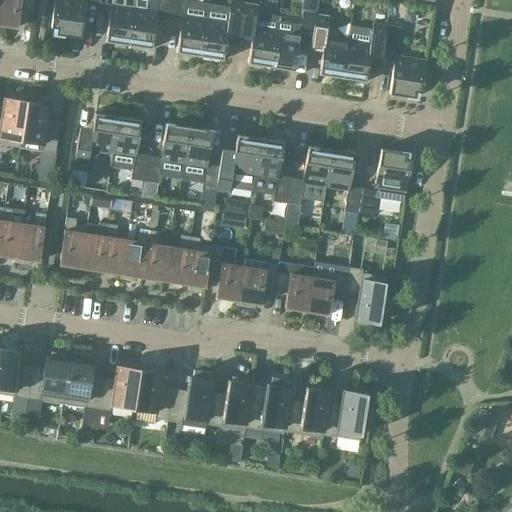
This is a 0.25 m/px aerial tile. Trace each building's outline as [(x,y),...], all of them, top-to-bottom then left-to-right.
[(33,0),(0,0),(0,25),(15,28),(19,3),(32,5),(33,0)] [(85,4),(97,6),(98,0),(83,0),(84,0),(83,0),(53,0),(49,27),(55,28),(54,34),(80,38),(85,4)] [(104,42),(127,45),(134,0),(98,0),(97,6),(109,8),(104,42)] [(156,15),(168,17),(170,0),(134,0),(127,45),(151,49),(156,15)] [(184,0),(170,0),(168,17),(181,19),(175,53),(199,56),(206,5),(185,2),(184,0)] [(237,44),(239,28),(243,3),(230,0),(228,8),(206,5),(199,56),(222,60),(225,42),(237,44)] [(270,67),(278,16),(256,13),(257,5),(243,3),(239,28),(252,30),(246,64),(270,67)] [(298,37),(311,39),(314,14),(301,12),(300,19),(278,16),(270,67),(293,71),(298,37)] [(318,75),(341,78),(347,41),(334,39),(334,36),(333,31),(329,28),(326,27),(328,16),(314,14),(311,39),(308,54),(321,55),(318,75)] [(350,24),(347,41),(341,78),(364,82),(367,63),(379,65),(382,50),(386,25),(372,23),(371,28),(350,24)] [(399,27),(386,25),(382,50),(395,52),(399,27)] [(413,97),(414,91),(420,92),(424,61),(393,56),(388,93),(413,97)] [(0,144),(18,147),(25,102),(22,101),(22,97),(7,94),(7,99),(3,98),(0,114),(0,144)] [(29,102),(25,102),(18,147),(19,147),(41,151),(54,153),(58,125),(45,123),(48,105),(44,105),(45,100),(30,98),(29,102)] [(111,154),(117,116),(93,112),(88,146),(76,144),(72,170),(85,172),(87,160),(94,161),(99,152),(111,154)] [(129,179),(143,181),(147,156),(135,154),(140,120),(117,116),(111,154),(109,167),(130,171),(129,179)] [(159,158),(147,156),(143,181),(157,183),(158,176),(180,180),(182,165),(188,127),(164,124),(159,158)] [(200,190),(214,192),(218,167),(206,165),(211,131),(188,127),(182,165),(180,180),(201,183),(200,190)] [(253,176),(259,138),(236,135),(230,169),(218,167),(214,192),(228,194),(231,172),(253,176)] [(285,203),(289,178),(277,176),(282,142),(259,138),(253,176),(251,192),(272,195),(272,201),(285,203)] [(322,202),(324,187),(330,149),(307,146),(301,180),(289,178),(285,203),(299,205),(300,199),(322,202)] [(353,153),(330,149),(324,187),(346,190),(343,212),(356,214),(360,189),(348,187),(353,153)] [(373,191),(360,189),(356,214),(370,216),(373,198),(403,202),(409,160),(403,159),(404,153),(379,149),(373,191)] [(15,262),(21,224),(11,222),(12,209),(3,207),(0,224),(0,255),(15,258),(14,262),(15,262)] [(391,226),(408,224),(406,210),(389,212),(391,226)] [(32,225),(21,224),(15,262),(29,264),(30,260),(37,261),(45,214),(35,212),(32,225)] [(79,268),(85,226),(75,225),(75,218),(65,217),(57,264),(79,268)] [(99,271),(107,223),(97,222),(94,235),(85,233),(86,226),(85,226),(79,268),(99,271)] [(119,279),(125,240),(115,238),(116,225),(107,223),(99,271),(119,274),(118,279),(119,279)] [(140,277),(148,230),(139,228),(135,241),(125,240),(119,279),(133,281),(134,276),(140,277)] [(161,280),(167,246),(156,245),(157,231),(148,230),(140,277),(161,280)] [(182,283),(189,236),(180,235),(177,248),(167,246),(161,280),(182,283)] [(212,272),(216,246),(198,244),(198,238),(189,236),(182,283),(188,284),(188,289),(202,292),(206,271),(212,272)] [(236,305),(242,266),(233,265),(235,249),(216,246),(212,272),(218,272),(214,297),(236,300),(235,305),(236,305)] [(262,279),(274,281),(277,265),(277,264),(243,259),(242,266),(236,305),(253,308),(254,303),(259,304),(262,279)] [(277,264),(277,265),(274,281),(287,283),(283,308),(305,311),(312,270),(312,267),(277,261),(277,264)] [(344,292),(348,267),(347,267),(346,275),(312,270),(305,311),(327,315),(331,290),(344,292)] [(361,269),(348,267),(344,292),(357,294),(353,319),(357,319),(357,324),(373,326),(373,322),(378,323),(379,312),(386,313),(388,295),(382,294),(385,276),(361,273),(361,269)] [(0,394),(26,399),(30,372),(18,370),(21,352),(0,348),(0,394)] [(61,404),(68,359),(65,358),(65,354),(50,352),(49,356),(45,355),(43,373),(30,372),(26,399),(61,404)] [(91,363),(87,362),(88,355),(73,352),(72,359),(68,359),(61,404),(96,410),(100,382),(101,377),(89,375),(91,363)] [(132,408),(138,370),(135,369),(135,365),(120,362),(119,367),(115,366),(113,384),(100,382),(96,410),(109,412),(110,405),(132,408)] [(161,373),(138,370),(132,408),(154,412),(153,419),(167,421),(171,394),(158,391),(161,373)] [(204,430),(205,424),(205,420),(206,420),(212,381),(187,377),(185,391),(172,389),(171,394),(167,421),(181,423),(180,426),(204,430)] [(251,429),(255,402),(248,401),(251,384),(246,383),(247,379),(231,377),(231,381),(226,380),(224,394),(217,393),(212,425),(243,430),(244,428),(251,429)] [(290,433),(294,405),(287,404),(289,388),(265,384),(262,403),(255,402),(251,429),(282,434),(283,432),(290,433)] [(328,436),(332,409),(326,408),(328,391),(304,388),(301,407),(294,405),(290,433),(321,438),(322,435),(328,436)] [(339,410),(332,409),(328,436),(359,441),(361,423),(368,425),(371,406),(364,405),(366,395),(342,391),(339,410)] [(485,411),(476,433),(487,438),(496,415),(485,411)]
